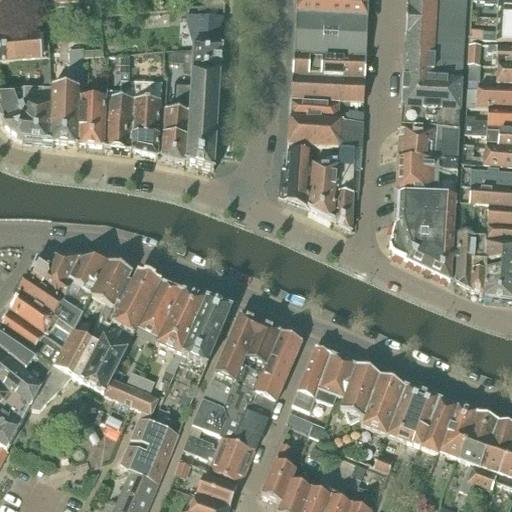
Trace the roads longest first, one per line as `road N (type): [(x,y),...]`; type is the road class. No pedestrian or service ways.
road 1 (residential): [(315,329),(129,249),(0,237)]
road 2 (residential): [(387,0),(365,263)]
road 3 (residential): [(237,204),(144,175),(29,161),(0,149)]
road 4 (residential): [(511,410),(315,329)]
road 5 (residential): [(237,204),(255,153),(271,0)]
road 6 (residential): [(242,511),(315,329)]
road 7 (residential): [(511,319),(365,263)]
road 8 (residential): [(365,263),(237,204)]
